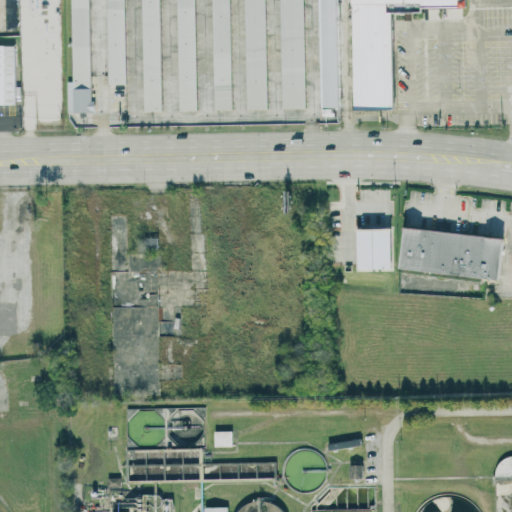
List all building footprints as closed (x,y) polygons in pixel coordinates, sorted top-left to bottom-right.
[(91,0),(72,0),(75,96),(69,96),(69,111),(93,111),(91,0)] [(108,0),(110,84),(128,83),(126,0),(108,0)] [(143,0),(145,111),(164,110),(161,0),(143,0)] [(196,0),(178,0),(180,109),(198,109),(196,0)] [(232,0),(213,0),(216,109),(234,109),(232,0)] [(246,0),(248,108),(269,108),(267,0),(246,0)] [(280,0),(283,107),(307,107),(305,0),(280,0)] [(337,0),(319,0),(322,107),(339,106),(337,0)] [(355,0),(357,106),(397,106),(396,11),(427,11),(427,6),(471,6),(471,0),(355,0)] [(0,103),(0,44),(16,44),(16,103),(0,103)] [(505,278),(509,237),(407,227),(403,269),(505,278)] [(395,269),(394,228),(359,228),(360,269),(395,269)] [(217,446),(235,446),(235,430),(217,430),(217,446)] [(329,449),(363,446),(363,439),(328,442),(329,449)] [(351,464),(350,477),(365,478),(365,465),(351,464)] [(109,486),(122,485),(122,477),(109,478),(109,486)]
